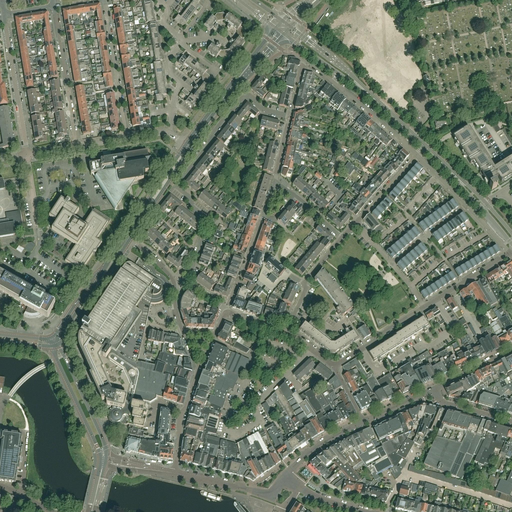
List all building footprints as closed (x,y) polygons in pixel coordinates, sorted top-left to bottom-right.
[(200,6),(197,4),(193,0),(190,5),(197,10),(200,6)] [(349,12),(346,14),(368,64),(371,63),(392,84),(408,68),(396,56),(399,54),(375,1),(372,2),(371,2),(349,12)] [(197,10),(190,5),(186,9),(193,14),(197,10)] [(193,14),(186,9),(183,13),(190,19),(193,14)] [(190,19),(183,13),(180,17),(184,20),(184,21),(186,23),(190,19)] [(228,50),(221,51),(212,44),(207,51),(208,52),(216,58),(218,55),(222,59),(229,58),(232,54),(235,56),(245,43),(242,41),(245,36),(245,30),(240,27),(242,24),(229,14),(227,16),(223,13),(217,14),(213,18),(211,16),(204,25),(211,30),(218,21),(224,21),(227,23),(227,24),(229,25),(230,26),(233,29),(234,28),(237,31),(238,37),(235,41),(234,40),(231,44),(229,46),(230,47),(228,50)] [(184,20),(180,17),(177,15),(173,20),(175,21),(174,23),(176,25),(178,23),(180,25),(184,21),(184,20)] [(24,36),(24,33),(22,33),(21,31),(21,27),(17,27),(18,37),(18,38),(18,39),(19,39),(25,38),(25,37),(25,36),(24,36)] [(185,64),(188,60),(183,56),(181,59),(180,58),(178,60),(179,61),(178,63),(183,67),(185,64)] [(189,67),(194,60),(190,57),(188,60),(185,64),(189,67)] [(298,67),(299,63),(294,61),(295,58),(289,57),(287,64),(288,65),(298,67)] [(193,70),(199,64),(194,60),(189,67),(193,70)] [(198,74),(203,67),(199,64),(193,70),(198,74)] [(202,77),(205,73),(207,70),(203,67),(198,74),(202,77)] [(132,77),(138,76),(137,70),(135,70),(135,73),(133,74),(124,75),(125,80),(132,79),(132,77)] [(207,87),(210,83),(210,78),(209,76),(207,75),(205,73),(202,77),(203,83),(200,87),(199,86),(197,88),(196,87),(194,87),(194,88),(194,89),(196,90),(194,92),(195,93),(193,96),(184,89),(182,92),(188,97),(185,101),(192,107),(198,101),(199,102),(210,89),(207,87)] [(261,86),(267,79),(265,77),(262,75),(259,79),(256,82),(261,86)] [(259,89),(261,86),(256,82),(254,86),(253,85),(253,86),(250,90),(255,93),(259,89)] [(320,96),(322,98),(331,88),(327,85),(319,95),(320,96)] [(60,92),(59,86),(51,88),(51,91),(45,93),(45,95),(49,94),(60,92)] [(326,101),(334,90),(331,88),(322,98),(324,100),(324,99),(326,100),(326,101)] [(266,94),(259,89),(255,93),(258,96),(258,97),(259,96),(262,99),(266,94)] [(332,100),(338,93),(334,90),(326,101),(326,100),(326,101),(327,103),(328,103),(329,104),(330,102),(332,100)] [(330,102),(329,104),(337,111),(339,108),(346,100),(338,93),(332,100),(330,102)] [(309,102),(313,98),(312,97),(309,99),(307,101),(297,99),(296,103),(306,105),(308,104),(309,102)] [(288,108),(290,102),(280,100),(279,106),(288,108)] [(344,111),(350,103),(346,100),(339,108),(340,109),(343,112),(344,110),(344,111)] [(248,112),(252,107),(247,103),(244,107),(244,106),(244,107),(241,110),(246,114),(248,112)] [(348,114),(354,107),(350,103),(344,111),(346,112),(348,114)] [(12,131),(9,113),(8,107),(0,108),(0,124),(1,133),(12,131)] [(259,113),(255,110),(256,109),(255,109),(255,110),(252,107),(248,112),(255,117),(259,113)] [(352,117),(358,110),(354,107),(348,114),(350,116),(348,117),(350,119),(351,118),(352,117)] [(64,118),(63,112),(59,113),(59,110),(55,110),(52,111),(52,114),(55,113),(56,119),(64,118)] [(236,117),(241,121),(246,114),(241,110),(239,114),(238,113),(238,114),(236,117)] [(364,115),(358,110),(352,117),(353,119),(354,120),(356,121),(353,123),(355,125),(357,122),(364,115)] [(41,122),(40,116),(43,115),(42,112),(39,113),(35,114),(35,117),(31,117),(32,123),(41,122)] [(371,121),(364,115),(357,122),(355,125),(354,125),(362,131),(362,130),(364,128),(371,121)] [(241,121),(236,117),(235,116),(231,120),(231,121),(238,127),(242,122),(241,121)] [(292,121),(305,125),(308,125),(309,123),(306,122),(304,121),(301,121),(302,118),(294,116),(292,121)] [(139,123),(143,122),(143,121),(146,120),(145,118),(142,118),(143,119),(139,120),(132,121),(133,127),(140,126),(139,123)] [(266,128),(268,119),(267,119),(267,118),(267,119),(262,118),(260,127),(266,128)] [(448,126),(446,118),(440,119),(434,120),(436,128),(442,127),(448,126)] [(277,131),(280,122),(278,122),(279,121),(278,121),(278,122),(274,120),(271,130),(277,131)] [(238,127),(231,121),(230,121),(231,121),(227,125),(235,131),(238,127)] [(367,131),(374,124),(371,121),(364,128),(362,130),(365,133),(367,131)] [(495,123),(492,126),(497,133),(500,131),(496,123),(495,123)] [(371,134),(378,127),(374,124),(367,131),(365,133),(366,133),(365,134),(360,139),(362,140),(366,136),(367,136),(370,133),(371,134)] [(235,131),(227,125),(224,129),(224,130),(231,136),(235,131)] [(290,132),(305,136),(306,133),(299,132),(299,129),(291,127),(290,132)] [(375,138),(382,130),(378,127),(371,134),(369,136),(371,138),(373,136),(375,137),(375,138)] [(67,135),(66,129),(58,130),(58,134),(55,134),(56,140),(64,138),(63,135),(67,135)] [(480,173),(481,172),(482,174),(483,175),(482,176),(485,180),(486,181),(488,183),(498,177),(501,182),(504,181),(503,180),(510,176),(510,177),(511,175),(511,158),(494,171),(493,169),(492,170),(490,167),(491,166),(467,129),(465,129),(453,137),(455,140),(455,139),(460,146),(459,146),(462,152),(463,152),(467,158),(467,159),(470,164),(474,162),(476,165),(478,169),(480,172),(480,173)] [(231,136),(224,130),(223,130),(224,130),(220,134),(227,140),(231,136)] [(375,145),(385,133),(382,130),(375,138),(377,140),(374,143),(375,145)] [(14,143),(13,137),(12,131),(1,133),(3,145),(0,145),(0,148),(9,147),(9,144),(14,143)] [(47,141),(46,136),(43,136),(43,133),(34,134),(35,140),(39,139),(40,142),(47,141)] [(382,144),(389,137),(385,133),(375,145),(371,149),(372,149),(373,149),(380,142),(382,144)] [(227,140),(220,134),(217,138),(216,138),(217,138),(216,139),(224,145),(227,140)] [(386,147),(392,140),(389,137),(382,144),(384,146),(382,148),(384,150),(387,148),(386,147)] [(224,148),(217,142),(216,142),(217,142),(213,146),(221,152),(224,148)] [(221,152),(213,146),(210,150),(209,150),(210,151),(217,157),(221,152)] [(409,155),(399,146),(398,148),(399,149),(397,150),(398,151),(399,151),(400,151),(400,152),(400,153),(407,158),(409,155)] [(311,155),(311,153),(300,150),(299,150),(286,147),(285,152),(295,154),(296,152),(301,153),(308,156),(309,156),(310,155),(311,155)] [(144,179),(143,172),(145,172),(145,173),(146,173),(148,173),(149,172),(147,163),(147,162),(145,163),(145,161),(148,160),(149,159),(147,152),(147,151),(146,151),(123,154),(123,155),(123,156),(102,160),(102,159),(98,160),(98,159),(94,159),(95,163),(90,164),(89,165),(89,166),(91,174),(91,175),(92,175),(103,173),(96,182),(114,210),(128,189),(127,183),(143,180),(144,180),(144,179)] [(217,157),(210,151),(209,151),(206,155),(213,161),(217,157)] [(294,157),(295,154),(285,152),(284,157),(296,159),(301,161),(301,158),(294,157)] [(407,158),(400,153),(399,154),(396,152),(395,154),(397,155),(404,161),(407,158)] [(213,161),(206,155),(203,159),(202,159),(203,159),(202,160),(210,166),(213,161)] [(404,161),(397,155),(396,156),(397,157),(396,158),(393,156),(392,157),(393,158),(401,165),(404,161)] [(296,159),(284,157),(283,161),(293,163),(294,164),(300,165),(301,161),(296,159)] [(401,165),(393,158),(392,160),(393,161),(391,163),(398,168),(401,165)] [(210,166),(202,160),(199,164),(206,170),(210,166)] [(291,171),(293,165),(294,165),(294,164),(293,163),(283,161),(282,167),(288,169),(288,170),(291,171)] [(342,171),(350,177),(356,169),(348,163),(342,171)] [(398,169),(390,163),(388,165),(387,163),(385,164),(385,165),(394,172),(398,169)] [(206,170),(199,164),(196,168),(195,168),(195,169),(196,169),(201,173),(202,175),(206,170)] [(423,169),(417,164),(414,168),(419,173),(423,169)] [(394,172),(385,165),(384,166),(385,168),(384,170),(391,176),(394,172)] [(300,176),(306,168),(302,167),(298,174),(300,176)] [(384,170),(380,167),(379,168),(382,171),(380,173),(388,179),(391,176),(384,170)] [(419,173),(414,168),(410,172),(416,177),(419,173)] [(195,180),(201,173),(196,169),(193,173),(193,172),(193,173),(190,176),(195,180)] [(291,176),(292,173),(292,174),(292,173),(282,169),(281,175),(285,179),(287,175),(291,176)] [(416,177),(410,172),(406,176),(412,181),(416,177)] [(388,179),(380,173),(377,176),(384,182),(388,179)] [(384,183),(376,177),(374,179),(370,175),(369,176),(370,177),(371,178),(381,186),(384,183)] [(193,183),(195,180),(190,176),(188,180),(187,179),(188,180),(185,183),(189,187),(193,183)] [(412,181),(406,176),(403,180),(408,185),(412,181)] [(381,186),(371,178),(370,177),(368,179),(372,182),(370,183),(378,190),(381,186)] [(297,189),(303,181),(298,178),(292,185),(297,189)] [(0,190),(4,190),(5,190),(4,182),(3,182),(3,180),(0,180),(0,237),(16,235),(14,223),(9,224),(8,219),(6,220),(0,220),(0,190)] [(408,185),(403,180),(399,184),(405,189),(408,185)] [(301,192),(307,185),(303,181),(297,189),(301,192)] [(200,188),(193,183),(189,187),(193,190),(192,190),(193,190),(196,193),(200,188)] [(372,196),(364,190),(363,189),(357,185),(358,184),(355,183),(351,188),(368,201),(372,196)] [(378,190),(370,183),(368,186),(367,185),(365,187),(366,188),(364,190),(372,196),(378,190)] [(405,189),(399,184),(396,188),(401,193),(405,189)] [(306,196),(312,189),(307,185),(301,192),(306,196)] [(401,193),(396,188),(392,192),(398,197),(401,193)] [(316,193),(312,189),(306,196),(310,199),(316,194),(316,193)] [(203,202),(209,195),(204,191),(198,199),(202,202),(202,203),(203,202)] [(367,201),(355,192),(353,194),(359,198),(357,200),(364,205),(367,202),(367,201)] [(394,201),(396,199),(399,201),(398,202),(405,208),(407,205),(405,204),(398,197),(392,192),(388,196),(394,201)] [(320,197),(316,194),(310,199),(309,200),(314,204),(320,197)] [(364,205),(357,200),(356,201),(349,196),(346,194),(345,195),(346,197),(348,198),(350,200),(361,209),(362,209),(361,209),(364,205)] [(171,204),(175,199),(170,195),(168,199),(167,198),(167,199),(165,202),(169,206),(171,204)] [(207,206),(213,199),(209,195),(203,202),(203,203),(207,206)] [(318,208),(324,201),(320,197),(314,204),(318,208)] [(392,203),(387,198),(383,202),(388,207),(392,203)] [(96,240),(103,229),(104,229),(110,220),(94,210),(84,225),(83,225),(73,218),(78,210),(68,204),(70,201),(68,199),(65,202),(61,199),(50,216),(58,221),(53,229),(66,238),(77,245),(66,261),(81,271),(94,251),(95,252),(101,243),(96,240)] [(182,205),(179,202),(179,201),(178,202),(175,199),(171,204),(178,209),(181,206),(181,207),(182,205)] [(212,209),(218,202),(213,199),(207,206),(211,209),(211,210),(212,209)] [(361,209),(350,200),(348,202),(353,205),(352,206),(351,205),(351,206),(359,212),(361,209)] [(458,206),(453,200),(449,203),(453,209),(458,206)] [(323,212),(329,205),(324,201),(318,208),(323,212)] [(453,209),(449,203),(448,201),(444,205),(445,206),(449,212),(453,209)] [(164,213),(169,206),(165,202),(162,205),(161,205),(162,206),(159,209),(164,213)] [(216,213),(222,206),(218,202),(212,209),(212,210),(216,213)] [(388,207),(383,202),(379,206),(385,211),(388,207)] [(301,210),(298,208),(292,203),(289,207),(288,207),(289,207),(289,208),(296,214),(297,215),(301,210)] [(359,212),(351,206),(350,207),(351,207),(350,209),(347,207),(345,205),(343,207),(342,206),(340,208),(350,216),(352,213),(356,216),(359,212)] [(179,217),(185,210),(184,209),(185,209),(184,209),(181,207),(181,206),(178,209),(174,213),(179,217)] [(221,217),(227,209),(226,209),(222,206),(216,213),(220,216),(220,217),(221,217)] [(385,211),(379,206),(375,210),(381,215),(385,211)] [(449,212),(445,206),(440,209),(445,215),(449,212)] [(296,214),(289,208),(288,208),(288,207),(288,208),(285,212),(292,218),(296,214)] [(225,220),(231,213),(233,211),(230,209),(228,208),(226,209),(227,209),(221,217),(220,217),(221,217),(225,220)] [(445,215),(440,209),(436,212),(440,218),(445,215)] [(183,221),(189,214),(186,211),(186,210),(186,211),(185,210),(179,217),(183,221)] [(381,215),(375,210),(372,214),(377,219),(381,215)] [(257,222),(258,218),(251,215),(247,213),(246,213),(241,211),(239,216),(257,222)] [(292,218),(285,212),(282,216),(281,216),(288,222),(292,218)] [(440,218),(436,212),(432,215),(431,216),(436,222),(440,218)] [(337,219),(336,218),(330,213),(326,218),(333,224),(337,219)] [(188,224),(194,217),(193,217),(193,216),(189,214),(183,221),(188,224)] [(344,225),(350,218),(345,214),(342,218),(339,221),(344,225)] [(383,231),(369,214),(363,220),(371,230),(377,236),(383,231)] [(468,220),(464,214),(460,217),(464,224),(468,220)] [(255,226),(257,222),(239,216),(248,220),(247,223),(255,226)] [(288,222),(281,216),(281,217),(281,216),(280,216),(281,217),(277,221),(285,227),(286,225),(289,227),(291,224),(288,222)] [(344,225),(339,221),(342,218),(338,216),(336,218),(337,219),(333,224),(340,230),(344,225)] [(436,222),(431,216),(427,219),(431,225),(436,222)] [(192,228),(198,221),(195,218),(195,217),(194,218),(194,217),(188,224),(192,228)] [(464,224),(460,217),(455,221),(460,227),(464,224)] [(431,225),(427,219),(423,222),(427,228),(431,225)] [(277,226),(274,225),(272,224),(265,220),(263,225),(270,228),(272,230),(273,227),(276,228),(277,226)] [(416,223),(423,231),(427,228),(423,222),(421,220),(416,223)] [(197,232),(203,225),(202,224),(202,223),(202,224),(198,221),(192,228),(197,232)] [(460,227),(455,221),(451,224),(455,230),(460,227)] [(455,230),(451,224),(446,227),(451,233),(452,235),(457,232),(455,230)] [(269,234),(270,230),(263,226),(261,231),(269,234)] [(323,228),(323,229),(319,226),(316,230),(323,236),(327,232),(323,229),(324,228),(323,228)] [(420,233),(415,228),(414,226),(409,230),(411,231),(416,237),(420,233)] [(451,233),(446,227),(442,230),(446,236),(451,233)] [(150,239),(157,232),(152,228),(146,235),(150,239)] [(251,239),(252,234),(241,230),(240,233),(242,233),(241,235),(251,239)] [(446,236),(442,230),(438,233),(442,239),(446,236)] [(267,240),(267,239),(269,234),(261,231),(259,236),(267,240)] [(416,237),(411,231),(407,235),(411,240),(416,237)] [(154,243),(161,236),(157,232),(150,239),(154,243)] [(334,238),(330,235),(330,234),(327,232),(323,236),(325,238),(330,242),(334,238)] [(249,244),(251,239),(241,235),(240,235),(237,233),(236,236),(242,238),(241,241),(249,244)] [(442,239),(438,233),(433,237),(437,243),(442,239)] [(411,240),(407,235),(402,238),(407,244),(411,240)] [(158,247),(165,240),(161,236),(154,243),(158,247)] [(275,242),(273,241),(267,239),(267,240),(259,236),(257,241),(265,245),(266,241),(275,245),(276,242),(275,242)] [(324,249),(330,242),(325,238),(319,245),(324,249)] [(407,244),(402,238),(398,242),(403,247),(407,244)] [(162,251),(169,244),(165,240),(158,247),(162,251)] [(247,249),(249,244),(241,241),(237,240),(236,241),(235,244),(235,245),(239,247),(239,246),(247,249)] [(263,250),(265,245),(257,241),(256,247),(263,250)] [(403,247),(398,242),(394,245),(399,251),(403,247)] [(32,243),(19,245),(31,253),(36,246),(32,243)] [(324,249),(319,245),(317,243),(313,248),(320,254),(324,249)] [(166,255),(172,249),(173,249),(169,244),(162,251),(166,255)] [(216,254),(218,249),(206,244),(204,249),(213,252),(216,254)] [(245,254),(247,249),(239,246),(239,247),(235,245),(234,245),(233,250),(245,254)] [(399,251),(394,245),(390,249),(395,254),(399,251)] [(427,251),(422,245),(418,248),(423,254),(427,251)] [(500,252),(497,246),(492,249),(496,255),(500,252)] [(262,255),(263,250),(256,247),(254,252),(262,255)] [(320,254),(313,248),(309,252),(316,258),(320,254)] [(423,254),(418,248),(414,252),(419,258),(423,254)] [(211,257),(213,252),(204,249),(202,254),(211,257)] [(395,254),(390,249),(386,252),(391,258),(395,254)] [(496,255),(492,249),(487,251),(491,258),(496,255)] [(187,258),(189,254),(184,250),(179,258),(184,262),(186,258),(187,258)] [(491,258),(487,251),(482,254),(486,261),(491,258)] [(254,252),(249,265),(254,267),(255,267),(260,269),(263,259),(264,256),(262,255),(254,252)] [(316,258),(309,252),(306,256),(313,262),(316,258)] [(419,258),(414,252),(410,255),(415,261),(419,258)] [(209,262),(211,257),(202,254),(201,259),(209,262)] [(486,261),(482,254),(478,257),(482,263),(486,261)] [(177,260),(170,255),(166,260),(174,265),(177,260)] [(415,261),(410,255),(406,259),(411,265),(415,261)] [(241,264),(243,259),(234,256),(232,261),(241,264)] [(313,262),(306,256),(302,261),(309,267),(313,262)] [(482,263),(478,257),(473,260),(477,266),(482,263)] [(181,265),(184,262),(179,258),(177,260),(174,265),(178,269),(181,265),(182,266),(182,265),(181,265)] [(268,260),(265,263),(279,276),(285,270),(270,258),(268,260)] [(208,267),(209,262),(201,259),(199,264),(208,267)] [(411,265),(406,259),(402,263),(407,268),(411,265)] [(477,266),(473,260),(469,262),(472,269),(477,266)] [(137,362),(142,342),(149,312),(151,304),(152,304),(153,304),(154,304),(155,304),(156,304),(157,304),(158,304),(159,304),(161,303),(162,302),(163,302),(163,301),(164,301),(165,300),(166,299),(167,298),(167,297),(168,296),(168,295),(169,294),(169,293),(169,292),(170,291),(170,290),(170,288),(170,287),(169,285),(169,283),(168,282),(168,281),(167,280),(167,279),(166,279),(166,278),(165,277),(164,277),(163,276),(155,271),(153,267),(145,261),(145,262),(142,266),(140,270),(135,267),(132,264),(131,264),(130,264),(129,264),(128,264),(127,264),(126,265),(125,265),(107,292),(87,322),(83,328),(81,331),(81,332),(80,333),(79,335),(79,336),(79,337),(78,340),(78,341),(78,343),(78,344),(78,346),(79,346),(79,348),(79,349),(80,350),(82,355),(89,369),(91,374),(89,375),(90,376),(92,380),(98,395),(101,400),(102,401),(103,401),(104,401),(106,402),(106,403),(106,404),(106,405),(107,405),(112,407),(112,409),(111,409),(111,410),(110,411),(109,411),(109,412),(109,413),(108,414),(108,415),(108,416),(108,417),(108,418),(108,419),(109,419),(109,420),(109,421),(110,421),(111,422),(111,423),(112,423),(113,424),(116,424),(117,424),(119,424),(120,424),(121,423),(127,425),(129,425),(133,404),(143,406),(144,401),(134,399),(136,392),(139,372),(141,363),(137,362)] [(239,269),(241,264),(232,261),(230,266),(239,269)] [(309,267),(302,261),(298,265),(305,271),(309,267)] [(507,270),(511,266),(511,263),(511,262),(511,261),(500,268),(503,273),(507,270)] [(472,269),(469,262),(464,265),(468,272),(472,269)] [(407,268),(402,263),(398,266),(402,272),(407,268)] [(463,263),(458,266),(459,268),(463,274),(468,272),(464,265),(463,263)] [(258,271),(254,269),(254,267),(249,265),(247,272),(255,275),(258,271)] [(305,271),(298,265),(295,269),(302,275),(305,271)] [(237,274),(239,269),(230,266),(229,270),(237,274)] [(463,274),(459,268),(458,266),(453,269),(454,271),(458,277),(463,274)] [(501,282),(504,281),(503,280),(506,279),(499,268),(494,271),(501,282)] [(344,293),(341,288),(340,289),(338,286),(335,283),(336,283),(333,278),(332,279),(329,275),(328,276),(324,271),(323,270),(323,269),(321,271),(314,279),(314,280),(314,281),(315,281),(315,282),(316,282),(318,281),(323,287),(325,289),(325,290),(331,298),(332,297),(333,300),(339,308),(336,310),(338,313),(340,315),(340,314),(342,316),(343,316),(344,317),(354,309),(353,308),(354,307),(352,304),(352,303),(349,299),(348,300),(346,297),(343,294),(344,293)] [(237,274),(229,270),(226,270),(224,274),(235,279),(237,274)] [(501,282),(494,271),(490,274),(494,281),(496,279),(498,282),(501,282)] [(456,279),(452,272),(447,275),(451,282),(456,279)] [(35,294),(0,274),(0,291),(47,317),(54,305),(44,299),(45,297),(36,292),(35,294)] [(200,285),(206,277),(201,274),(195,281),(196,282),(200,285)] [(252,283),(254,278),(246,274),(243,280),(252,283)] [(494,281),(490,274),(485,277),(489,284),(494,281)] [(451,282),(447,275),(443,278),(447,285),(451,282)] [(205,288),(210,281),(206,277),(200,285),(204,288),(205,288)] [(447,285),(443,278),(438,281),(442,288),(447,285)] [(490,293),(487,288),(488,288),(487,286),(487,285),(483,278),(479,281),(492,302),(489,304),(490,306),(497,302),(491,292),(490,293)] [(231,289),(235,281),(229,279),(226,287),(231,289)] [(210,292),(215,284),(210,281),(205,288),(205,289),(210,292)] [(442,288),(438,281),(434,284),(438,291),(442,288)] [(489,304),(492,302),(479,281),(476,283),(475,283),(466,289),(472,299),(473,299),(474,299),(473,298),(475,297),(481,308),(489,304)] [(296,294),(299,288),(290,284),(288,290),(296,294)] [(438,291),(434,284),(429,287),(433,294),(438,291)] [(222,296),(224,290),(216,286),(214,292),(222,296)] [(228,298),(231,289),(226,287),(224,290),(222,296),(228,298)] [(433,294),(429,287),(425,290),(429,297),(433,294)] [(466,289),(463,291),(467,298),(468,300),(469,299),(473,306),(476,305),(473,299),(472,299),(466,289)] [(492,291),(498,301),(501,299),(495,289),(492,291)] [(294,299),(296,294),(288,290),(285,295),(294,299)] [(429,297),(425,290),(420,293),(424,300),(429,297)] [(249,296),(246,296),(247,294),(239,291),(236,298),(244,301),(245,299),(247,300),(247,299),(248,299),(249,296)] [(468,300),(467,298),(463,291),(459,293),(467,306),(469,305),(467,301),(468,300)] [(195,309),(197,302),(195,300),(187,292),(185,294),(184,296),(183,296),(183,297),(182,298),(182,299),(181,300),(181,302),(180,304),(180,305),(180,306),(180,307),(180,309),(180,310),(181,312),(195,309)] [(291,304),(294,299),(285,295),(283,300),(291,304)] [(457,308),(451,298),(446,301),(452,311),(457,308)] [(232,308),(243,312),(247,303),(247,302),(246,302),(245,303),(236,300),(232,308)] [(247,303),(243,312),(252,314),(255,315),(256,315),(261,317),(264,308),(261,307),(249,303),(247,303)] [(283,314),(286,306),(281,304),(278,312),(283,314)] [(218,318),(220,313),(220,312),(214,310),(213,310),(207,307),(206,311),(211,313),(210,315),(213,316),(218,318)] [(445,322),(440,314),(436,308),(431,311),(434,318),(435,317),(436,318),(437,317),(440,322),(438,323),(440,326),(445,322)] [(273,317),(275,311),(266,309),(264,314),(273,317)] [(191,329),(191,310),(181,312),(185,326),(186,328),(191,329)] [(282,320),(283,314),(278,312),(275,311),(273,317),(282,320)] [(434,318),(431,311),(425,315),(429,321),(434,318)] [(511,326),(506,316),(502,318),(498,311),(494,313),(498,320),(505,331),(511,342),(511,341),(511,326)] [(213,329),(218,318),(213,316),(211,321),(208,321),(208,329),(213,329)] [(401,343),(410,338),(429,326),(426,321),(426,320),(425,320),(422,316),(395,334),(395,335),(368,352),(374,362),(402,344),(401,343)] [(505,331),(498,320),(489,325),(497,338),(498,340),(502,347),(503,347),(511,342),(505,331)] [(237,328),(234,327),(234,326),(225,322),(220,333),(228,338),(236,342),(242,346),(245,340),(239,337),(233,334),(233,332),(235,333),(237,328)] [(340,351),(354,342),(359,340),(351,327),(347,329),(346,329),(345,330),(345,331),(347,334),(334,342),(332,342),(331,341),(330,342),(305,323),(299,330),(325,351),(326,350),(329,352),(335,353),(339,350),(340,351)] [(371,335),(366,327),(367,326),(364,323),(361,325),(361,324),(359,325),(360,327),(367,337),(371,335)] [(367,337),(360,327),(358,329),(359,330),(357,331),(363,340),(367,337)] [(502,347),(498,340),(497,338),(490,327),(485,330),(489,337),(489,336),(496,350),(502,347)] [(236,342),(228,338),(220,333),(217,339),(233,348),(236,342)] [(185,351),(181,338),(179,337),(165,334),(164,343),(163,348),(168,349),(185,351)] [(476,348),(472,342),(467,335),(464,337),(468,344),(470,347),(477,360),(481,358),(476,349),(476,348)] [(483,340),(478,342),(479,343),(480,347),(485,356),(490,353),(491,352),(491,353),(496,350),(489,336),(489,337),(484,339),(485,340),(483,340)] [(477,360),(470,347),(468,344),(464,337),(461,339),(463,346),(467,353),(469,358),(471,362),(473,362),(477,360)] [(250,349),(242,346),(236,342),(233,348),(246,354),(250,349)] [(248,364),(250,361),(228,351),(229,350),(215,344),(213,349),(248,364)] [(485,356),(480,347),(479,348),(476,349),(481,358),(485,356)] [(188,358),(185,351),(168,349),(163,348),(162,352),(163,353),(176,357),(176,356),(186,358),(188,358)] [(248,364),(213,349),(211,353),(246,369),(248,364)] [(467,364),(463,355),(462,355),(459,349),(454,351),(458,359),(462,366),(467,364)] [(452,361),(446,350),(437,355),(438,358),(447,373),(456,369),(452,361)] [(418,357),(420,361),(426,358),(430,356),(427,352),(418,357)] [(176,357),(163,353),(162,357),(185,365),(191,365),(190,359),(188,359),(188,358),(186,358),(176,356),(176,357)] [(246,369),(211,353),(209,358),(241,372),(243,368),(246,370),(246,369)] [(471,362),(469,358),(467,353),(465,354),(463,355),(467,364),(470,363),(471,362)] [(462,366),(458,359),(456,360),(453,356),(450,357),(452,361),(456,369),(462,366)] [(185,365),(162,357),(161,359),(160,361),(177,367),(184,369),(192,372),(191,365),(185,365)] [(425,383),(432,381),(420,361),(418,357),(412,361),(410,359),(407,361),(409,364),(421,385),(425,383)] [(241,372),(209,358),(207,362),(239,376),(241,372)] [(381,389),(377,381),(371,371),(367,374),(364,369),(357,358),(342,367),(346,373),(356,366),(365,381),(367,385),(372,393),(380,404),(388,400),(381,389)] [(437,378),(431,368),(432,368),(426,358),(420,361),(432,381),(437,378)] [(447,373),(438,358),(433,361),(435,366),(432,368),(438,378),(447,373)] [(511,372),(510,370),(504,359),(500,361),(505,372),(509,378),(511,383),(511,384),(511,383),(511,372)] [(315,366),(309,360),(305,364),(311,370),(313,372),(314,370),(315,371),(317,368),(315,366)] [(505,372),(500,361),(496,363),(501,373),(501,374),(503,378),(504,380),(505,380),(504,379),(506,378),(507,379),(509,378),(505,372)] [(192,373),(187,372),(166,365),(156,362),(155,366),(153,372),(167,376),(189,382),(192,373)] [(239,376),(207,362),(203,371),(236,384),(239,376)] [(153,372),(155,366),(141,363),(139,372),(152,375),(153,372)] [(503,378),(501,374),(501,373),(496,363),(491,365),(499,381),(500,382),(504,380),(503,378)] [(311,370),(305,364),(301,368),(309,375),(311,374),(309,372),(311,370)] [(319,374),(324,367),(320,364),(317,368),(315,371),(319,374)] [(421,385),(409,364),(391,374),(394,379),(402,394),(408,391),(417,387),(421,385)] [(499,381),(491,365),(488,367),(492,376),(493,378),(495,384),(499,381)] [(322,379),(328,371),(324,367),(319,374),(322,376),(320,378),(322,379)] [(309,375),(301,368),(297,371),(303,377),(305,375),(307,377),(309,375)] [(345,380),(358,373),(356,369),(343,376),(345,379),(345,380)] [(490,382),(489,381),(489,380),(484,369),(480,371),(486,383),(488,382),(488,383),(490,382)] [(233,389),(236,384),(203,371),(201,378),(233,389)] [(303,377),(297,371),(293,375),(301,383),(303,381),(301,379),(303,377)] [(328,381),(333,374),(328,371),(322,379),(324,381),(325,379),(328,381)] [(477,373),(481,381),(484,385),(486,389),(488,388),(485,383),(486,383),(480,371),(477,373)] [(165,389),(167,383),(165,382),(167,376),(153,372),(152,375),(139,372),(136,392),(156,396),(163,398),(165,389)] [(354,381),(353,379),(357,377),(358,379),(361,377),(358,373),(345,380),(348,385),(354,381)] [(481,381),(477,373),(474,374),(479,384),(481,385),(483,388),(484,387),(483,386),(484,385),(481,381)] [(394,383),(393,381),(393,380),(390,374),(377,382),(381,389),(388,386),(390,384),(391,384),(394,383)] [(481,385),(479,384),(474,374),(468,377),(473,386),(474,388),(476,390),(479,393),(485,390),(483,388),(481,385)] [(187,390),(189,382),(167,376),(165,382),(167,383),(170,384),(174,386),(175,386),(187,390)] [(336,394),(343,390),(336,376),(323,387),(328,395),(329,395),(335,406),(336,405),(340,412),(339,412),(344,420),(350,417),(345,407),(346,406),(346,405),(345,406),(342,402),(340,403),(338,399),(340,398),(346,395),(344,391),(335,396),(333,393),(335,392),(336,394)] [(468,377),(465,379),(467,384),(471,390),(473,389),(474,388),(473,386),(468,377)] [(233,389),(201,378),(198,385),(227,394),(229,388),(233,390),(233,389)] [(465,379),(458,383),(462,389),(462,390),(463,390),(464,391),(466,393),(470,391),(471,390),(467,384),(465,379)] [(499,399),(504,394),(507,391),(505,386),(502,388),(500,382),(499,381),(495,384),(488,388),(486,389),(485,390),(479,393),(478,396),(480,396),(478,405),(490,408),(493,409),(496,401),(499,399)] [(177,395),(178,393),(177,393),(172,391),(174,387),(170,386),(170,384),(167,383),(165,389),(163,398),(163,399),(176,403),(178,397),(178,395),(177,395)] [(307,419),(298,406),(303,403),(299,397),(296,393),(293,395),(290,391),(285,383),(279,389),(302,425),(311,440),(317,436),(309,421),(307,419)] [(401,395),(398,389),(394,383),(391,384),(390,384),(388,386),(394,398),(401,395)] [(462,389),(458,383),(454,385),(454,384),(449,387),(445,389),(449,396),(458,391),(462,390),(462,389)] [(359,390),(358,387),(360,386),(359,384),(350,389),(353,393),(359,390)] [(227,394),(198,385),(196,391),(208,395),(210,396),(225,401),(227,394)] [(380,404),(372,393),(367,385),(362,388),(364,391),(366,394),(367,396),(372,404),(373,406),(375,406),(380,404)] [(185,399),(187,390),(175,386),(174,389),(175,389),(175,390),(178,390),(177,393),(178,393),(177,395),(178,395),(178,397),(185,399)] [(394,398),(388,386),(381,389),(388,400),(388,401),(394,398)] [(325,421),(326,421),(324,417),(323,415),(325,414),(322,409),(315,398),(315,397),(317,396),(312,388),(299,397),(303,403),(306,401),(316,417),(318,421),(325,431),(329,428),(325,421)] [(364,391),(362,388),(359,390),(353,393),(351,394),(361,412),(373,406),(372,404),(367,396),(366,394),(364,391)] [(302,425),(279,389),(274,393),(291,419),(295,425),(306,443),(311,440),(302,425)] [(474,404),(478,396),(479,393),(476,390),(475,391),(473,395),(469,402),(474,404)] [(206,400),(208,395),(196,391),(194,397),(205,402),(206,400)] [(469,402),(473,395),(469,394),(470,393),(469,392),(470,392),(470,391),(466,393),(464,396),(460,400),(469,402)] [(156,399),(156,396),(136,392),(134,399),(144,401),(149,402),(150,402),(154,400),(156,399)] [(306,443),(295,425),(291,419),(274,393),(271,396),(276,404),(282,414),(292,431),(291,432),(293,437),(299,447),(300,447),(306,443)] [(324,397),(322,393),(317,396),(315,397),(315,398),(322,409),(329,405),(324,397)] [(508,399),(506,397),(504,394),(499,399),(496,401),(493,409),(502,412),(508,401),(510,399),(511,399),(510,397),(508,399)] [(344,420),(339,412),(340,412),(336,405),(335,406),(329,395),(328,395),(324,397),(329,405),(334,413),(340,422),(344,420)] [(355,412),(351,404),(350,404),(349,401),(346,395),(340,398),(342,402),(345,406),(346,405),(346,406),(345,407),(350,417),(354,414),(355,412)] [(206,400),(205,402),(222,409),(225,401),(210,396),(208,401),(206,400)] [(276,404),(271,396),(265,402),(266,403),(269,407),(269,408),(276,404)] [(183,405),(185,399),(178,397),(176,403),(183,405)] [(222,409),(205,402),(194,397),(193,402),(205,407),(220,413),(222,409)] [(510,406),(511,403),(511,402),(510,400),(510,399),(508,401),(502,412),(507,413),(510,406)] [(324,432),(315,417),(316,417),(306,401),(303,403),(298,406),(307,419),(310,416),(312,419),(309,421),(317,436),(324,432)] [(220,413),(205,407),(193,402),(192,406),(205,411),(204,413),(219,418),(219,417),(220,413)] [(269,408),(269,407),(266,403),(262,405),(268,417),(273,414),(269,408)] [(133,426),(143,428),(147,412),(145,411),(146,406),(145,406),(143,406),(133,404),(129,425),(129,428),(132,429),(133,426)] [(340,422),(334,413),(329,405),(322,409),(325,414),(326,416),(333,427),(340,422)] [(418,417),(421,405),(415,408),(411,410),(415,418),(416,421),(418,417)] [(424,440),(437,409),(426,405),(419,428),(417,434),(416,437),(412,443),(414,444),(421,447),(424,440)] [(417,434),(419,428),(426,405),(421,405),(418,417),(416,421),(414,426),(414,425),(412,429),(415,430),(414,433),(417,434)] [(204,413),(205,411),(192,406),(189,415),(202,419),(203,415),(209,416),(207,421),(206,425),(206,427),(217,430),(219,418),(204,413)] [(169,420),(169,418),(170,413),(168,411),(160,409),(156,436),(167,436),(168,437),(168,436),(168,434),(168,431),(168,427),(169,424),(169,420)] [(435,426),(438,421),(442,410),(437,409),(424,440),(428,442),(435,426)] [(416,421),(415,418),(411,410),(407,411),(400,415),(405,425),(412,422),(414,425),(414,426),(416,421)] [(441,424),(447,411),(442,410),(438,421),(441,422),(440,424),(441,424)] [(299,447),(293,437),(291,432),(292,431),(282,414),(281,414),(280,411),(277,413),(279,416),(277,416),(279,419),(285,432),(285,433),(286,435),(284,436),(286,440),(293,452),(299,447)] [(449,475),(467,432),(469,426),(472,418),(465,416),(451,413),(447,411),(441,424),(424,464),(428,466),(435,469),(448,475),(448,474),(449,475)] [(404,435),(406,439),(409,435),(409,433),(405,426),(405,425),(400,415),(396,417),(401,426),(403,431),(404,434),(404,435)] [(199,422),(200,420),(188,416),(187,423),(204,426),(206,427),(206,425),(204,424),(199,422)] [(333,427),(326,416),(324,417),(326,421),(325,421),(329,428),(333,427)] [(401,426),(396,417),(393,418),(399,433),(400,432),(403,431),(401,426)] [(401,435),(400,432),(399,433),(393,418),(389,420),(392,426),(394,431),(397,438),(401,447),(406,439),(404,435),(404,434),(401,435)] [(456,477),(467,451),(475,434),(476,432),(481,420),(480,420),(472,418),(469,426),(467,432),(449,475),(456,477)] [(392,426),(389,420),(386,421),(391,432),(394,431),(392,426)] [(391,432),(386,421),(382,423),(383,426),(387,434),(389,433),(391,432)] [(474,455),(482,434),(485,426),(487,422),(482,421),(476,434),(475,434),(467,451),(456,477),(462,480),(473,457),(474,455)] [(488,433),(490,426),(491,423),(487,422),(485,426),(482,434),(474,455),(477,456),(479,452),(486,436),(488,433)] [(204,428),(204,426),(187,423),(186,428),(196,431),(203,432),(204,428)] [(387,434),(383,426),(382,423),(373,427),(379,441),(383,439),(386,438),(388,437),(387,434)] [(482,465),(499,425),(491,423),(490,426),(488,433),(486,436),(479,452),(477,456),(476,458),(475,458),(473,461),(474,462),(473,464),(476,465),(477,463),(479,464),(482,465)] [(501,451),(507,438),(510,429),(499,425),(482,465),(483,466),(486,460),(489,461),(494,450),(497,450),(497,449),(501,451)] [(139,454),(143,435),(144,432),(142,432),(143,428),(133,426),(132,429),(129,428),(123,450),(125,451),(126,453),(129,454),(131,452),(139,454)] [(217,432),(217,430),(206,427),(204,426),(204,428),(203,432),(208,433),(216,435),(217,432)] [(290,455),(278,435),(277,432),(275,429),(274,427),(270,429),(287,457),(290,455)] [(205,444),(207,436),(208,433),(203,432),(196,431),(186,428),(184,437),(193,440),(200,442),(200,443),(203,444),(205,444)] [(374,436),(370,428),(366,430),(369,438),(370,439),(372,442),(375,440),(374,436)] [(267,450),(266,448),(261,439),(259,435),(264,433),(263,429),(258,432),(258,433),(246,439),(250,446),(253,444),(258,452),(261,450),(262,452),(265,457),(271,469),(275,466),(276,466),(274,463),(270,455),(267,450)] [(287,457),(270,429),(269,429),(272,434),(269,435),(273,442),(275,445),(274,446),(276,450),(279,455),(282,461),(282,460),(283,461),(287,457)] [(511,441),(511,429),(510,429),(507,438),(501,451),(501,452),(506,455),(507,452),(511,441)] [(286,440),(284,436),(283,437),(281,433),(282,433),(280,430),(277,432),(278,435),(290,455),(293,452),(286,440)] [(370,439),(369,438),(366,430),(362,432),(358,434),(364,445),(371,441),(370,439)] [(394,449),(390,441),(397,438),(394,431),(391,432),(389,433),(391,436),(389,437),(390,439),(389,440),(390,441),(387,442),(386,438),(383,439),(385,444),(386,444),(390,451),(394,449)] [(21,457),(22,450),(20,450),(22,435),(14,434),(11,433),(11,434),(1,432),(0,441),(0,440),(0,481),(4,482),(8,483),(8,482),(15,484),(17,470),(19,470),(20,463),(21,457)] [(363,445),(357,434),(352,437),(359,451),(361,455),(364,454),(360,447),(363,445)] [(366,449),(364,445),(358,434),(357,434),(363,445),(360,447),(364,454),(365,453),(366,449)] [(146,449),(149,436),(148,436),(143,435),(139,454),(144,456),(146,449)] [(155,453),(155,443),(156,438),(154,438),(149,436),(146,449),(144,456),(151,457),(152,453),(155,453)] [(152,453),(151,457),(160,459),(161,448),(164,449),(168,449),(169,445),(169,442),(170,442),(170,437),(168,436),(168,437),(167,436),(156,436),(156,438),(155,443),(155,453),(152,453)] [(212,470),(216,455),(217,450),(220,439),(207,436),(205,444),(210,445),(205,468),(212,470)] [(374,446),(372,442),(371,441),(364,445),(366,449),(365,453),(364,454),(361,455),(359,451),(352,437),(346,440),(356,454),(355,454),(361,462),(366,468),(372,465),(374,464),(374,463),(381,460),(376,450),(381,448),(379,443),(374,446)] [(402,459),(396,455),(401,447),(397,438),(390,441),(394,449),(390,451),(386,444),(385,444),(383,439),(379,441),(382,447),(393,468),(397,466),(399,464),(402,459)] [(263,474),(256,460),(254,461),(252,457),(249,449),(251,449),(250,446),(246,439),(242,441),(247,450),(250,457),(251,460),(260,477),(263,474)] [(198,448),(200,443),(200,442),(193,440),(193,441),(192,446),(194,447),(198,448)] [(243,464),(240,456),(237,455),(238,451),(236,444),(222,440),(220,441),(219,446),(220,448),(220,450),(224,452),(223,456),(224,456),(224,457),(226,457),(228,458),(227,460),(228,460),(228,463),(225,473),(240,477),(242,467),(243,464)] [(356,454),(346,440),(342,442),(347,450),(358,464),(361,462),(355,454),(356,454)] [(397,456),(402,459),(404,460),(414,444),(412,443),(408,440),(404,444),(397,456)] [(250,457),(247,450),(242,441),(237,444),(240,456),(243,464),(242,467),(245,468),(246,467),(246,466),(248,465),(247,463),(247,462),(245,459),(250,457)] [(347,450),(342,442),(337,445),(354,467),(358,464),(347,450)] [(205,468),(210,445),(205,444),(205,446),(204,448),(204,449),(199,466),(205,468)] [(261,459),(258,454),(258,452),(253,444),(250,446),(251,449),(256,460),(263,474),(267,472),(261,459)] [(354,467),(337,445),(334,446),(340,455),(342,457),(344,456),(349,464),(353,468),(354,467)] [(192,464),(195,454),(196,452),(198,448),(194,447),(192,446),(190,452),(190,454),(188,463),(192,464)] [(347,463),(342,457),(340,455),(334,446),(329,449),(337,458),(337,459),(343,466),(347,463)] [(274,452),(272,448),(269,449),(268,447),(266,448),(267,450),(270,455),(274,463),(276,466),(280,462),(274,452)] [(382,447),(381,448),(376,450),(381,460),(374,463),(374,464),(375,465),(372,467),(371,467),(371,468),(372,468),(376,474),(377,473),(377,474),(389,468),(390,470),(395,480),(397,479),(402,474),(401,472),(398,468),(397,466),(393,468),(382,447)] [(161,448),(160,459),(168,460),(169,449),(168,449),(164,449),(161,448)] [(199,466),(204,449),(204,448),(202,448),(202,450),(200,450),(199,453),(196,452),(195,454),(192,464),(192,465),(193,465),(193,464),(199,466)] [(337,458),(329,449),(324,452),(332,462),(337,458)] [(271,469),(265,457),(264,458),(261,453),(260,454),(259,453),(258,454),(261,459),(267,472),(271,469)] [(330,462),(323,453),(316,458),(322,464),(322,463),(325,467),(330,462)] [(222,472),(224,464),(226,457),(224,457),(224,456),(223,456),(222,456),(219,455),(218,458),(217,462),(219,463),(217,467),(219,467),(218,471),(222,472)] [(260,477),(251,460),(250,457),(245,459),(247,462),(247,463),(248,465),(246,466),(246,467),(245,468),(242,467),(240,477),(242,477),(245,473),(247,470),(250,472),(256,480),(260,477)] [(314,471),(321,464),(322,464),(316,458),(310,463),(310,464),(308,465),(314,471)] [(359,483),(362,481),(347,463),(343,466),(337,459),(332,463),(338,469),(342,473),(345,476),(345,477),(348,480),(350,481),(355,485),(357,485),(358,485),(358,484),(359,484),(359,483)] [(406,466),(407,462),(404,460),(402,459),(399,464),(400,465),(398,468),(401,472),(406,466)] [(321,475),(326,470),(321,464),(314,471),(316,473),(318,472),(321,475)] [(376,474),(372,468),(371,468),(371,467),(372,467),(375,465),(374,464),(372,465),(367,469),(376,480),(377,483),(378,483),(377,480),(378,479),(376,474)] [(325,480),(337,469),(333,465),(327,471),(326,470),(321,475),(321,476),(325,480)] [(336,477),(335,476),(338,473),(339,475),(342,473),(338,469),(337,469),(325,480),(329,484),(330,483),(336,477)] [(256,480),(250,472),(245,478),(250,479),(253,482),(256,480)] [(481,483),(484,477),(475,473),(472,479),(481,483)] [(490,476),(487,485),(491,486),(495,478),(495,477),(490,476)] [(337,488),(344,482),(348,480),(345,477),(335,485),(334,487),(337,488)] [(495,478),(491,486),(496,488),(499,480),(495,478)] [(367,489),(368,489),(370,486),(370,485),(365,484),(365,482),(363,479),(362,481),(363,482),(360,496),(365,497),(367,489)] [(509,496),(511,489),(511,484),(506,482),(501,479),(495,491),(509,496)] [(342,491),(353,494),(355,485),(350,481),(348,480),(344,482),(342,491)] [(360,496),(363,482),(362,481),(359,483),(359,484),(358,484),(358,485),(357,485),(355,485),(353,494),(360,496)] [(365,497),(369,498),(372,490),(373,489),(373,488),(370,486),(368,489),(367,489),(365,497)] [(407,489),(404,488),(401,487),(399,495),(407,497),(408,489),(407,489)] [(183,493),(208,499),(209,494),(184,489),(183,493)] [(372,490),(369,498),(373,499),(374,499),(374,498),(376,499),(378,490),(376,489),(376,490),(373,489),(372,490)] [(380,491),(378,490),(376,499),(377,499),(377,500),(378,501),(381,502),(384,493),(383,492),(384,491),(380,491)] [(425,511),(427,506),(428,504),(425,504),(427,495),(426,495),(423,494),(422,501),(421,505),(419,511),(425,511)] [(213,499),(236,508),(238,504),(215,495),(213,499)] [(396,509),(400,510),(403,498),(404,498),(404,497),(399,496),(396,509)] [(407,511),(412,511),(414,503),(415,500),(409,498),(408,502),(406,511),(407,511)] [(419,511),(421,505),(422,501),(415,500),(414,503),(412,511),(419,511)] [(435,503),(433,508),(432,511),(439,511),(440,509),(441,508),(441,505),(441,504),(435,503)]
